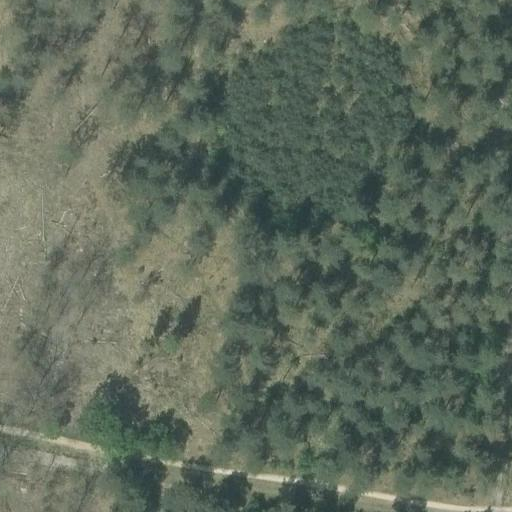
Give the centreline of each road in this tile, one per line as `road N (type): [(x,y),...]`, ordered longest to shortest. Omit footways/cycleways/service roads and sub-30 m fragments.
road 1 (track): [(0,449),(385,511)]
road 2 (track): [(489,511),(511,328)]
